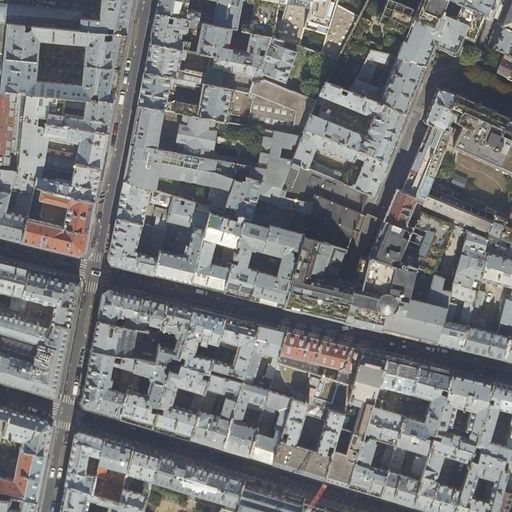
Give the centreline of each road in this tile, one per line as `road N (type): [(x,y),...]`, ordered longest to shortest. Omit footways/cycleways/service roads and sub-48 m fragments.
road 1 (residential): [(394,511),(66,411)]
road 2 (residential): [(511,98),(456,73),(427,86),(366,225),(336,318)]
road 3 (residential): [(93,271),(147,0)]
road 4 (residential): [(93,271),(333,329)]
road 5 (residential): [(333,329),(511,373)]
road 6 (residential): [(66,411),(93,271)]
